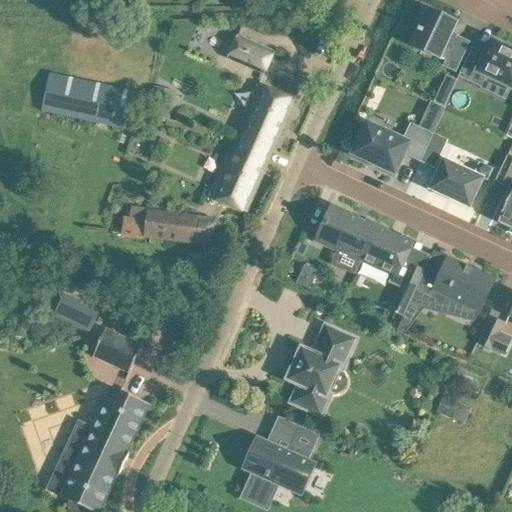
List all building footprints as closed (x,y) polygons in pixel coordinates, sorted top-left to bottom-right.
[(450,35),(456,22),(424,7),(415,27),(419,29),(411,45),(439,58),(440,57),(445,60),(442,66),(456,72),(470,42),(457,35),(456,38),(450,35)] [(236,37),(227,58),(263,73),(272,53),(236,37)] [(511,47),(504,44),(503,44),(492,39),(485,54),(472,48),(458,77),(481,87),(486,76),(511,88),(511,47)] [(50,73),(42,111),(135,131),(143,94),(50,73)] [(295,101),(277,93),(260,86),(240,133),(275,148),(295,101)] [(410,123),(403,139),(367,122),(351,155),(353,156),(354,155),(368,162),(368,163),(378,167),(379,167),(393,174),(395,175),(404,155),(420,162),(433,134),(410,123)] [(246,213),(275,148),(240,133),(211,198),(246,213)] [(511,156),(507,155),(495,182),(508,188),(511,180),(511,156)] [(444,159),(430,189),(469,208),(483,179),(487,181),(493,169),(479,162),(474,173),(444,159)] [(511,192),(498,222),(511,228),(509,232),(511,232),(511,192)] [(332,206),(316,241),(361,261),(378,225),(366,219),(365,221),(332,206)] [(215,219),(196,217),(148,210),(144,236),(211,246),(215,219)] [(378,225),(361,261),(392,275),(389,283),(414,294),(425,270),(405,262),(415,242),(378,225)] [(425,270),(414,294),(441,307),(446,296),(479,311),(494,279),(449,258),(441,276),(425,269),(425,270)] [(309,289),(318,271),(305,265),(297,283),(307,288),(309,289)] [(59,303),(53,317),(90,334),(96,320),(59,303)] [(477,344),(492,351),(505,323),(490,316),(477,344)] [(288,357),(288,359),(288,361),(288,362),(289,363),(290,365),(291,366),(292,367),(294,368),(288,379),(300,385),(292,402),(310,411),(321,415),(329,396),(327,395),(329,391),(331,392),(334,393),(338,393),(342,391),(346,388),(347,383),(346,379),(344,376),(341,374),(337,373),(339,367),(342,368),(355,340),(344,335),(326,327),(317,348),(315,347),(308,350),(307,351),(302,349),(301,351),(299,350),(297,349),(296,349),(294,350),(292,350),(291,351),(290,352),(289,354),(288,355),(288,357)] [(129,373),(142,345),(141,345),(107,330),(107,329),(106,329),(93,357),(94,357),(128,372),(128,373),(129,373)] [(68,478),(60,496),(70,501),(69,507),(71,511),(87,511),(89,510),(93,511),(100,511),(118,474),(119,472),(120,473),(129,455),(127,454),(128,452),(149,406),(150,406),(151,405),(132,396),(111,386),(111,388),(91,430),(83,426),(69,455),(77,459),(68,478)] [(460,402),(447,396),(444,394),(436,413),(452,420),(453,418),(464,423),(471,408),(460,403),(460,402)] [(311,464),(305,461),(317,437),(297,428),(286,453),(261,441),(248,469),(256,473),(245,498),(266,507),(277,482),(299,492),(311,464)]
